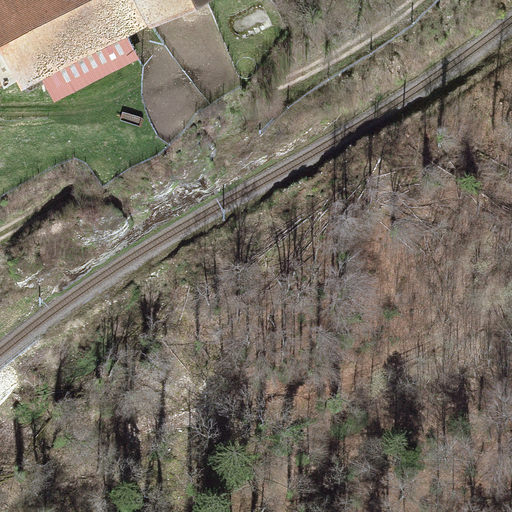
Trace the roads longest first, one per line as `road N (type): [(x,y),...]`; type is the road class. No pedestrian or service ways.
road 1 (track): [(15,511),(54,473),(139,427),(374,373),(511,304)]
road 2 (track): [(416,0),(306,78),(0,236)]
